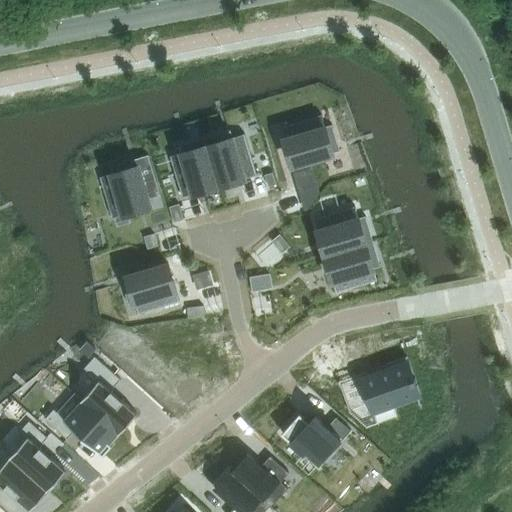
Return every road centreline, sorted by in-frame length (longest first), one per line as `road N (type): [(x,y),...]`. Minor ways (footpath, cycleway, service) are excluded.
road 1 (residential): [(258,388),(336,322),(511,284)]
road 2 (secondary): [(233,0),(0,46)]
road 3 (secondary): [(511,181),(473,63),(449,27),(416,0)]
road 4 (residential): [(91,511),(258,388)]
road 5 (residential): [(258,388),(241,352),(212,230)]
